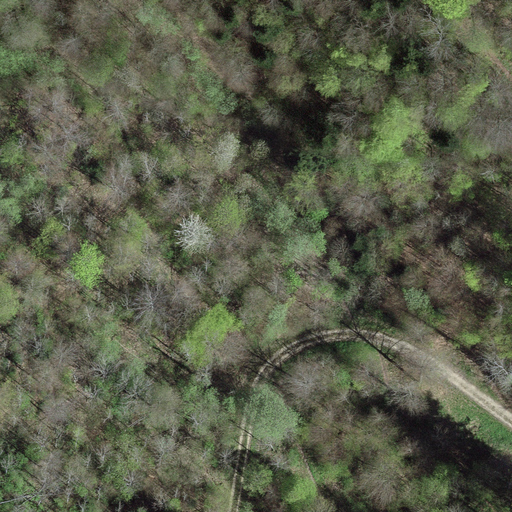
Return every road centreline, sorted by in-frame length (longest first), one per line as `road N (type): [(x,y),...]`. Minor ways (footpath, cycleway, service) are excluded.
road 1 (track): [(511,421),(390,340),(362,331),(303,340),(280,351),(255,385),(232,511)]
road 2 (track): [(328,511),(266,365)]
